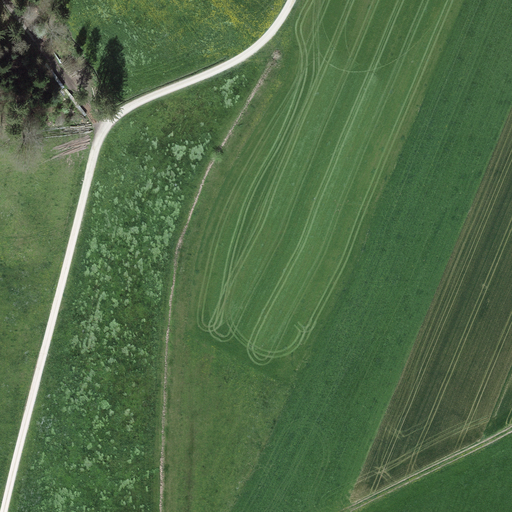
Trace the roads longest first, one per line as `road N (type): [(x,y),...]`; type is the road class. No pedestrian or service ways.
road 1 (track): [(291,0),(248,52),(105,125),(1,511)]
road 2 (track): [(511,428),(354,506)]
road 3 (track): [(6,0),(78,98),(113,116)]
